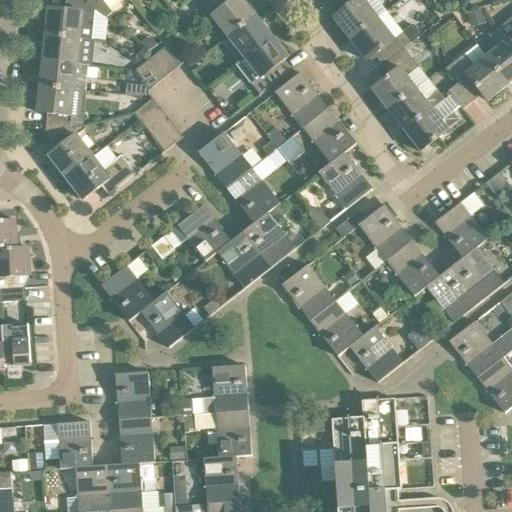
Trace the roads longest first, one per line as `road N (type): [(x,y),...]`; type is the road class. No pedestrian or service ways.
road 1 (residential): [(511,119),(421,186),(395,166),(376,140),(383,134),(275,0)]
road 2 (residential): [(58,248),(87,247),(188,171),(177,153),(196,136),(168,94)]
road 3 (residential): [(0,402),(50,398),(64,388),(58,248)]
